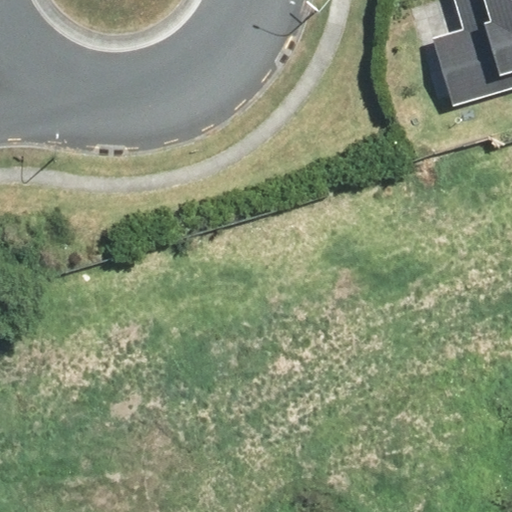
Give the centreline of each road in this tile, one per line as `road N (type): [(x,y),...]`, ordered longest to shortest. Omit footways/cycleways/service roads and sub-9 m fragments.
road 1 (tertiary): [(183,75),(287,511)]
road 2 (tertiary): [(183,75),(139,93),(92,97),(46,87),(0,57)]
